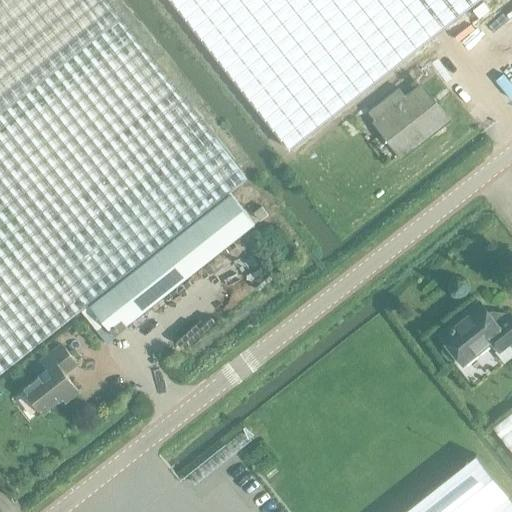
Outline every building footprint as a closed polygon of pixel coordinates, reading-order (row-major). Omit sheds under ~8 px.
[(0,0),(0,375),(90,304),(115,336),(255,225),(229,192),(247,178),(107,0),(0,0)] [(171,0),(290,149),(478,0),(171,0)] [(377,122),(401,153),(445,119),(422,88),(377,122)] [(255,212),(261,220),(269,214),(263,207),(255,212)] [(511,341),(511,317),(509,313),(496,323),(479,301),(453,322),(453,325),(440,335),(447,343),(444,345),(443,350),(449,357),(453,358),(456,355),(463,363),(492,340),(500,350),(511,341)] [(64,373),(77,363),(62,344),(41,360),(48,369),(24,388),(43,412),(62,397),(65,400),(78,391),(64,373)] [(511,411),(493,426),(511,450),(511,411)] [(511,511),(511,499),(476,454),(402,511),(511,511)]
